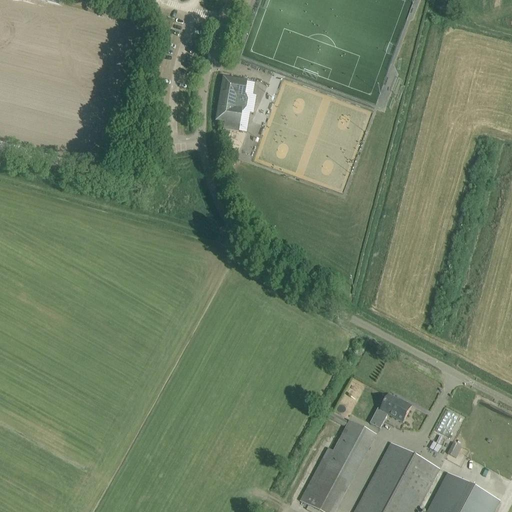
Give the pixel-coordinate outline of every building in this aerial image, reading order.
[(247,100),(245,94),(247,81),(223,77),(215,121),(224,123),(222,130),(238,133),(242,112),(246,108),(247,100)] [(412,407),(403,403),(403,404),(389,396),(381,412),(377,410),(370,424),(380,429),(388,415),(403,423),(412,407)] [(329,450),(300,503),(317,511),(334,511),(369,447),(370,448),(377,437),(350,422),(349,423),(333,414),(331,414),(328,419),(329,419),(330,420),(347,429),(334,453),(329,450)] [(392,445),(355,511),(417,511),(440,470),(392,445)] [(456,459),(462,449),(454,445),(448,455),(456,459)] [(458,456),(465,459),(469,451),(462,448),(458,456)] [(449,475),(429,511),(494,511),(500,502),(489,496),(449,475)]
